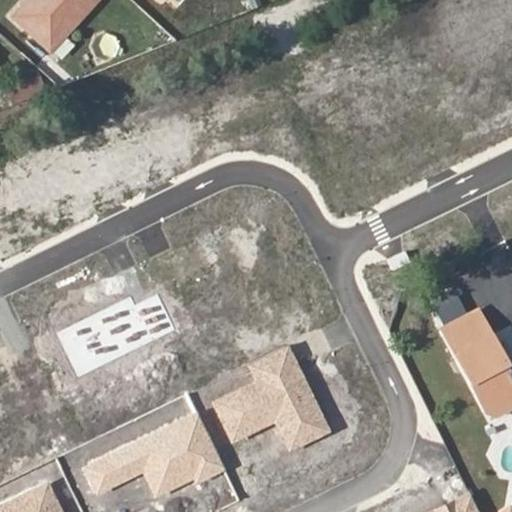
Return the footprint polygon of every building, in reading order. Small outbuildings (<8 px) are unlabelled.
[(95,0),(27,0),(14,15),(51,48),(95,0)] [(38,77),(7,89),(13,105),(44,92),(38,77)] [(66,337),(83,372),(179,326),(162,291),(138,303),(134,294),(62,329),(66,337)] [(500,339),(482,301),(444,320),(487,405),(511,392),(511,359),(509,361),(506,355),(508,354),(500,339)] [(511,343),(508,335),(500,339),(508,354),(506,355),(509,361),(511,359),(511,343)] [(316,400),(298,360),(289,342),(249,360),(258,378),(216,397),(234,437),(277,418),(290,447),(329,429),(316,400)] [(511,406),(511,392),(487,405),(498,414),(511,406)] [(222,461),(212,439),(198,410),(88,462),(102,490),(146,469),(157,492),(194,475),(198,482),(226,468),(222,461)] [(64,511),(50,481),(0,504),(0,511),(64,511)] [(479,511),(470,492),(440,507),(430,511),(479,511)]
